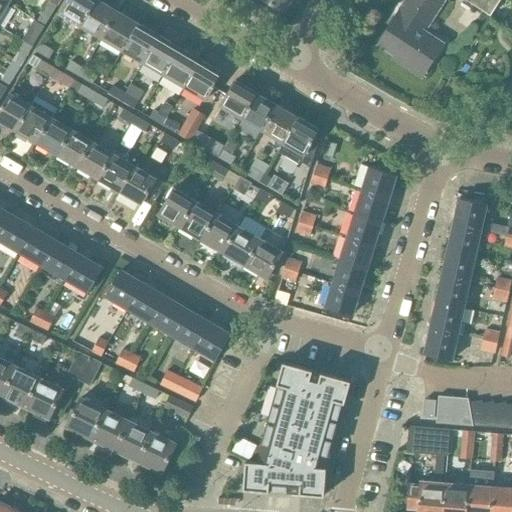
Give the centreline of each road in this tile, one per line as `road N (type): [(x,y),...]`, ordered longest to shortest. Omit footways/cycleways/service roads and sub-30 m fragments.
road 1 (residential): [(382,355),(274,321),(0,175)]
road 2 (residential): [(382,355),(440,156)]
road 3 (residential): [(440,156),(294,67)]
road 4 (residential): [(340,511),(382,355)]
road 5 (residential): [(294,67),(178,0)]
road 6 (residential): [(382,355),(417,369),(511,378)]
road 7 (tertiary): [(0,456),(118,511)]
